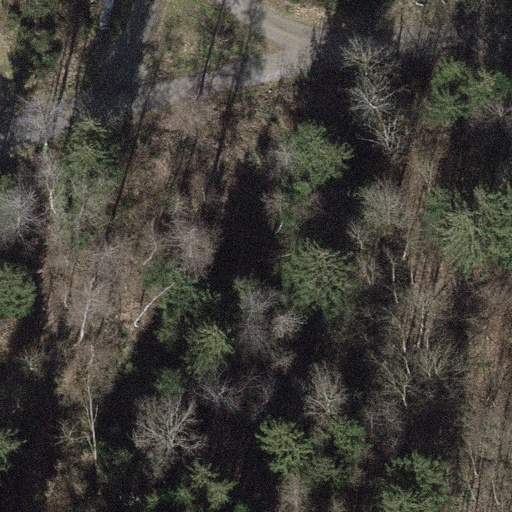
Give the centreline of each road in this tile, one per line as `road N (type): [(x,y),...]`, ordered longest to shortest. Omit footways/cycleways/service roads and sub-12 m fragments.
road 1 (track): [(0,141),(343,53),(511,29)]
road 2 (track): [(50,511),(56,312),(8,138)]
road 3 (track): [(149,0),(115,72),(64,123)]
road 4 (track): [(343,53),(284,33),(231,0)]
